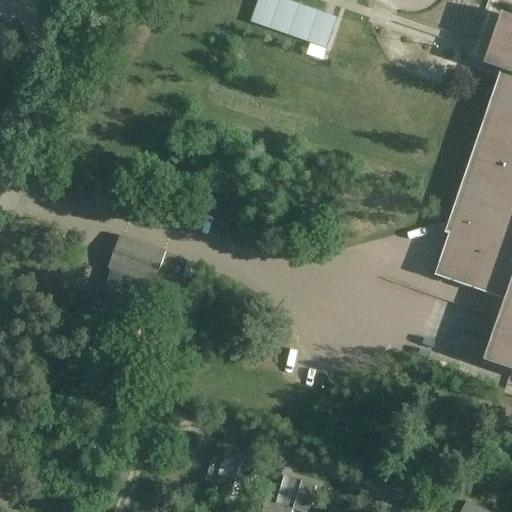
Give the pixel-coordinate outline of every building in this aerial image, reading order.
[(332,16),(324,13),(285,0),(258,0),(251,22),(326,49),(337,18),(332,16)] [(509,68),(453,230),(449,229),(449,231),(453,232),(439,273),(509,297),(487,360),(511,368),(511,53),(502,50),(498,64),(509,68)] [(109,270),(113,271),(150,286),(154,287),(166,253),(121,236),(109,270)] [(150,286),(113,271),(102,300),(95,320),(133,334),(150,286)] [(95,320),(102,300),(72,289),(65,309),(95,320)] [(214,457),(205,486),(232,494),(236,482),(251,486),(259,460),(228,449),(225,460),(214,457)] [(272,485),(263,511),(292,511),(293,510),(299,511),(308,511),(310,508),(313,509),(315,503),(312,503),(317,488),(285,477),(282,488),(272,485)] [(488,511),(469,502),(463,511),(488,511)]
